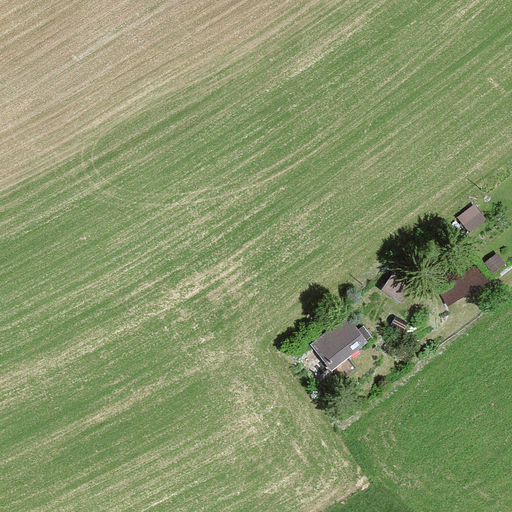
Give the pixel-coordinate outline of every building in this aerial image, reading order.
[(485,220),(474,206),(458,218),(469,232),(485,220)] [(502,266),(495,256),(485,264),(493,273),(502,266)] [(479,266),(465,274),(472,286),(486,278),(479,266)] [(411,289),(393,277),(383,291),(401,303),(401,302),(399,301),(408,288),(411,289)] [(408,324),(395,317),(390,326),(403,333),(408,324)] [(366,344),(347,318),(312,345),(331,369),(359,347),(360,348),(366,344)]
